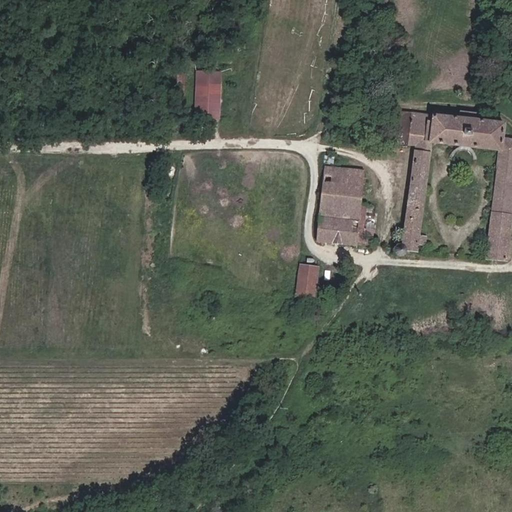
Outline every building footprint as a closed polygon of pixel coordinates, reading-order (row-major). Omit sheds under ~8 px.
[(195,117),(221,117),(222,71),(196,70),(195,117)] [(176,87),(183,88),(185,75),(178,74),(176,87)] [(487,258),(508,259),(511,226),(511,139),(505,140),(508,125),(415,113),(410,150),(414,151),(402,247),(422,249),(433,146),(500,156),(487,258)] [(318,247),(359,249),(365,170),(325,169),(318,247)] [(321,268),(300,264),(294,299),(316,300),(321,268)]
